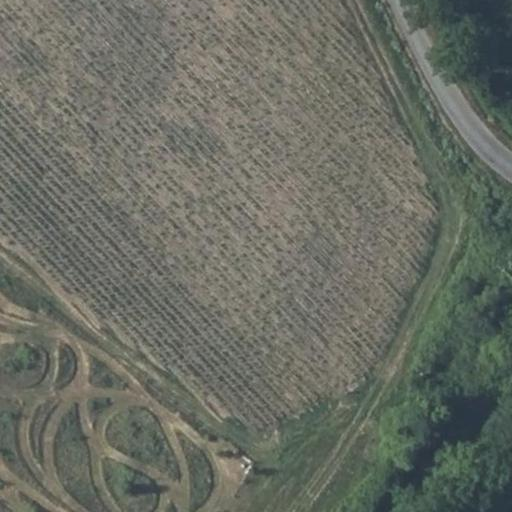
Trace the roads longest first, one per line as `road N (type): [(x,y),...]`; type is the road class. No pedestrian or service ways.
road 1 (track): [(376,511),(511,300)]
road 2 (unclassified): [(397,0),(439,88),(511,166)]
